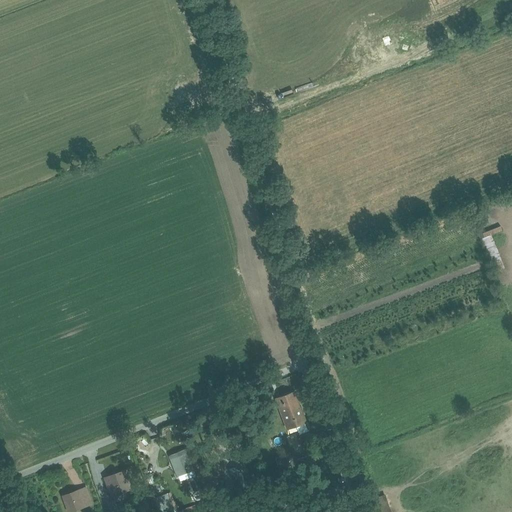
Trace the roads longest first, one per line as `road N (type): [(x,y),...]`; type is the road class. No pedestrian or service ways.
road 1 (residential): [(304,364),(282,297),(290,259),(205,0)]
road 2 (residential): [(0,480),(304,364)]
road 3 (residential): [(354,511),(304,364)]
